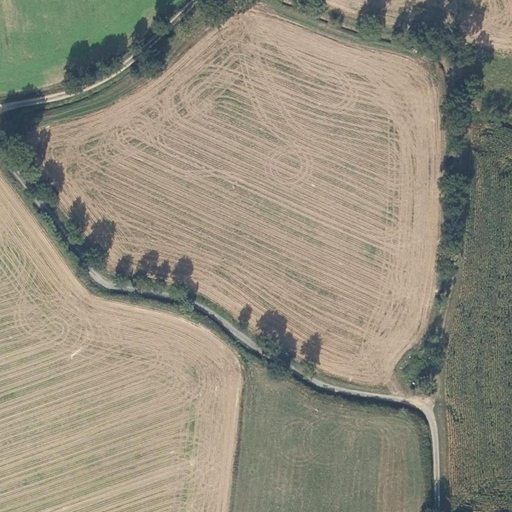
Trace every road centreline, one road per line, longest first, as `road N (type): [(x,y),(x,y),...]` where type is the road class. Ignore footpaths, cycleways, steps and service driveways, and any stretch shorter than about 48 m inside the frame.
road 1 (unclassified): [(436,511),(437,433),(416,402),(320,384),(192,303),(105,284),(0,148)]
road 2 (track): [(198,0),(104,80),(0,107)]
